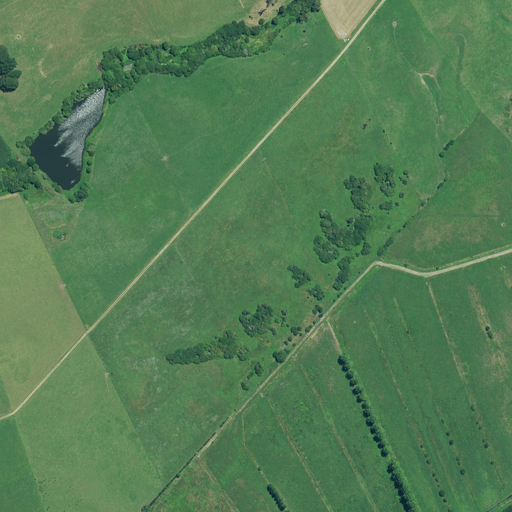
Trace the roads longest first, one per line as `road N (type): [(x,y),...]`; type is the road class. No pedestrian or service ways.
road 1 (track): [(0,417),(12,413),(384,0)]
road 2 (track): [(511,249),(420,274),(374,263),(202,450),(234,510)]
